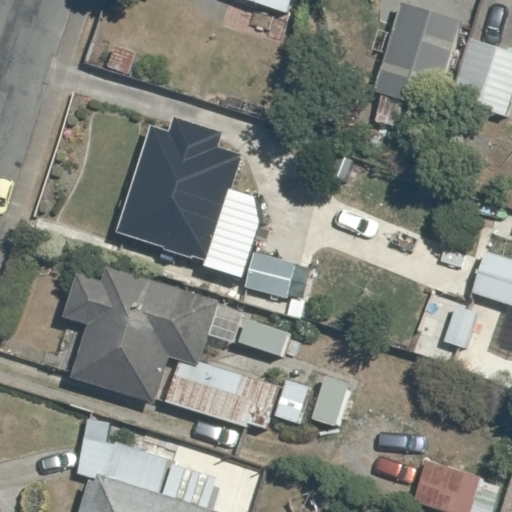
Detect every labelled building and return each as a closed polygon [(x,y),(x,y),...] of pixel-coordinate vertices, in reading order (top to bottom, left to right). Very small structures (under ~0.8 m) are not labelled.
[(243,0),(290,13),(293,0),(243,0)] [(466,24),(405,5),(369,120),(406,132),(415,103),(440,110),(443,100),(509,121),(511,111),(511,48),(463,34),(466,24)] [(121,234),(212,266),(222,269),(240,222),(251,226),(259,205),(230,136),(163,113),(121,234)] [(255,246),(237,298),(285,314),(302,262),(279,254),(255,246)] [(511,259),(488,252),(474,294),(511,306),(511,259)] [(165,405),(197,414),(247,427),(270,433),(275,418),(306,427),(316,389),(280,379),(279,386),(206,366),(213,340),(238,347),(248,310),(85,265),(71,317),(95,324),(79,382),(165,405)] [(468,353),(482,312),(432,295),(412,355),(440,364),(446,346),(468,353)] [(167,462),(173,445),(87,414),(77,476),(92,481),(81,511),(234,511),(214,505),(222,480),(167,462)] [(492,511),(501,480),(431,461),(420,505),(445,511),(492,511)]
